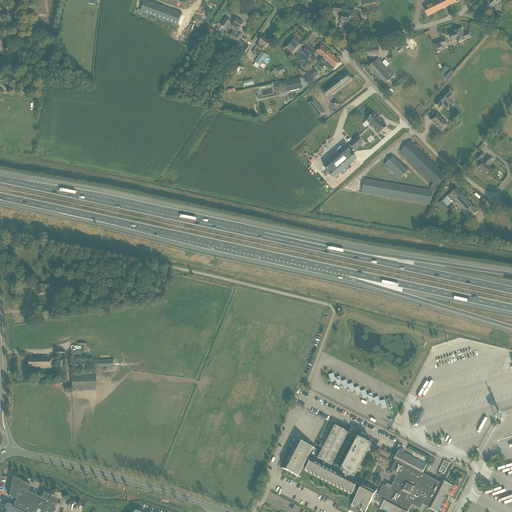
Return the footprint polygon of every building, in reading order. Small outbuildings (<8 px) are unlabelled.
[(177,26),(182,13),(145,0),(143,0),(139,13),(177,26)] [(432,4),(430,5),(423,8),(427,16),(459,1),(458,0),(440,0),(437,2),(436,0),(433,0),(430,2),(432,4)] [(501,0),(489,0),(483,6),(488,12),(491,9),(497,9),(497,4),(501,0)] [(334,7),(333,12),(341,13),(341,12),(342,12),(342,15),(341,21),(348,22),(349,17),(349,16),(350,17),(351,11),(347,10),(347,8),(334,5),(334,7)] [(225,18),(221,25),(226,29),(227,29),(230,24),(231,23),(225,18)] [(234,31),(229,37),(238,43),(243,36),(238,32),(240,30),(242,27),(241,26),(243,24),(237,19),(234,23),(232,25),(236,28),(234,31)] [(454,33),(449,34),(452,42),(456,41),(457,43),(465,40),(464,39),(466,39),(471,37),(469,32),(465,34),(464,34),(462,29),(454,31),(454,33)] [(294,37),(283,49),(292,57),(296,53),(296,54),(303,60),(306,56),(309,59),(313,54),(306,47),(302,51),(300,49),(304,45),(294,37)] [(260,42),(259,43),(263,45),(260,48),(264,51),(265,49),(269,52),(272,49),(271,49),(273,46),(269,43),(263,38),(260,42)] [(437,43),(433,44),(436,53),(440,52),(439,49),(444,48),(443,45),(447,44),(446,40),(437,43)] [(324,59),(330,52),(322,45),(319,49),(316,52),(324,59)] [(379,55),(378,46),(367,48),(368,56),(379,55)] [(262,52),(257,59),(262,63),(267,56),(265,55),(262,52)] [(325,61),(324,62),(333,71),(334,69),(341,63),(335,57),(332,54),(330,52),(324,59),(325,60),(325,61)] [(383,71),(386,67),(378,59),(368,68),(377,78),(384,72),(383,71)] [(274,71),(272,72),(274,76),(279,75),(285,72),(283,67),(277,69),(276,69),(277,70),(274,71)] [(384,72),(377,78),(384,85),(394,76),(386,67),(383,71),(384,72)] [(313,69),(303,78),(308,83),(318,74),(313,69)] [(327,99),(352,80),(346,72),(322,92),(327,99)] [(300,79),(281,83),(283,93),(302,88),(300,79)] [(401,81),(396,85),(400,91),(405,86),(401,81)] [(447,91),(435,104),(440,109),(443,105),(446,102),(451,107),(453,105),(448,100),(448,99),(451,96),(447,91)] [(308,104),(311,108),(317,103),(314,99),(308,104)] [(336,99),(331,103),(335,109),(340,105),(336,99)] [(320,119),(326,114),(323,110),(317,115),(320,119)] [(444,119),(437,112),(430,120),(441,131),(448,124),(443,120),(444,119)] [(374,114),(367,120),(370,124),(369,125),(372,128),(373,127),(375,129),(374,130),(379,134),(387,127),(382,122),(382,123),(374,114)] [(331,141),(321,128),(298,145),(308,158),(331,141)] [(358,137),(350,145),(354,150),(363,143),(358,137)] [(410,141),(406,145),(400,152),(433,183),(431,186),(430,190),(364,179),(361,193),(430,205),(433,192),(436,193),(444,182),(442,180),(446,176),(410,141)] [(346,147),(323,167),(334,179),(357,159),(351,152),(347,148),(346,147)] [(481,153),(476,159),(480,163),(481,162),(482,163),(478,168),(486,175),(491,169),(488,166),(492,162),(487,158),(484,162),(481,159),(484,155),(481,153)] [(398,178),(400,179),(408,170),(393,156),(385,165),(398,178)] [(472,217),(473,216),(478,212),(456,189),(452,192),(448,196),(454,203),(455,202),(466,213),(468,211),(472,217)] [(441,202),(439,204),(446,212),(448,210),(441,202)] [(465,235),(479,238),(480,231),(473,229),(472,230),(466,229),(465,235)] [(61,285),(59,278),(47,280),(48,284),(43,285),(36,286),(38,295),(45,293),(44,289),(49,287),(49,288),(61,285)] [(58,353),(56,370),(64,371),(66,354),(58,353)] [(36,369),(53,369),(53,359),(28,359),(28,367),(36,367),(36,369)] [(83,369),(84,375),(71,375),(72,391),(96,390),(95,374),(89,374),(89,370),(113,369),(113,360),(71,361),(71,369),(83,369)] [(335,375),(330,376),(332,384),(337,382),(339,387),(343,386),(344,390),(350,388),(352,393),(356,392),(358,397),(363,395),(364,400),(369,398),(371,403),(376,402),(377,406),(382,405),(383,410),(389,409),(386,400),(381,402),(380,397),(375,399),(374,394),(369,395),(367,391),(363,392),(361,388),(356,389),(354,384),(350,386),(348,381),(343,382),(341,378),(336,379),(335,375)] [(325,443),(322,441),(319,447),(320,448),(321,447),(323,448),(317,458),(331,465),(348,432),(334,425),(325,443)] [(358,437),(345,462),(341,471),(355,478),(372,444),(358,437)] [(282,468),(298,476),(313,448),(297,440),(282,468)] [(390,454),(379,449),(377,453),(388,459),(390,454)] [(399,452),(399,451),(399,450),(393,461),(395,462),(390,470),(395,473),(388,487),(383,485),(378,494),(375,493),(378,488),(364,480),(361,486),(357,484),(358,481),(312,457),(306,469),(352,492),(355,488),(359,490),(352,503),(357,505),(358,506),(357,508),(360,510),(361,507),(362,508),(366,510),(373,498),(375,500),(374,501),(380,503),(380,502),(383,503),(381,508),(389,511),(407,511),(410,507),(419,511),(421,511),(425,506),(435,511),(437,511),(444,499),(444,498),(446,499),(447,496),(445,495),(446,494),(446,495),(451,485),(441,480),(439,482),(430,477),(429,480),(425,478),(426,477),(422,474),(427,465),(404,453),(403,454),(403,453),(404,451),(400,450),(399,452)] [(439,471),(444,474),(450,463),(445,460),(439,471)] [(53,511),(56,502),(57,499),(54,498),(44,493),(41,498),(27,492),(30,486),(18,480),(14,478),(13,482),(12,482),(9,496),(16,499),(12,507),(21,511),(53,511)]
